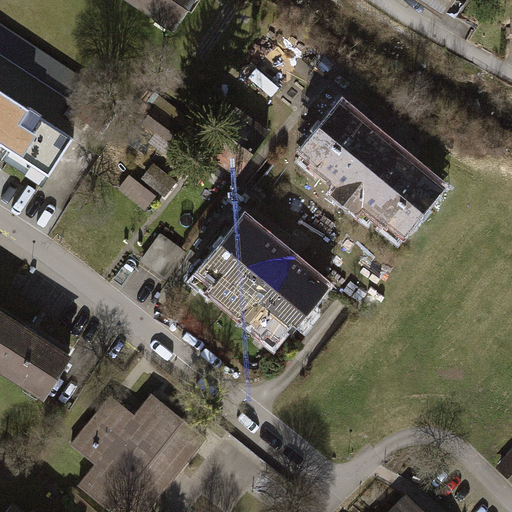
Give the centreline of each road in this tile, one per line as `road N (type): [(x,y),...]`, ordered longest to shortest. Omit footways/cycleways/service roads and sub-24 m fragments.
road 1 (residential): [(0,222),(65,264),(337,481),(364,465)]
road 2 (residential): [(511,76),(380,0)]
